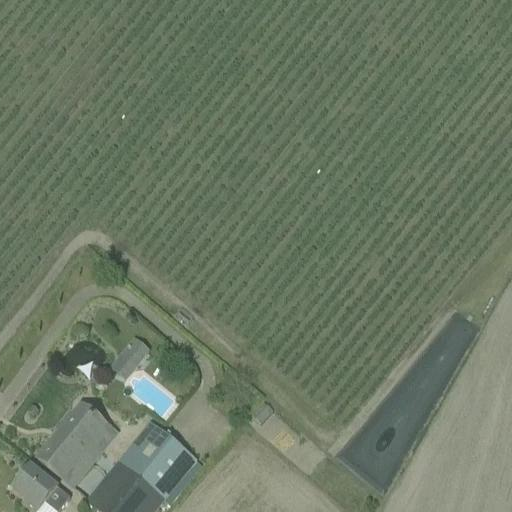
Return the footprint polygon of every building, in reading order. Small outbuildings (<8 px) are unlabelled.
[(134,343),(110,373),(125,385),(149,356),(134,343)] [(76,493),(118,439),(82,409),(37,464),(62,483),(73,492),(74,491),(76,493)] [(163,504),(196,463),(150,426),(117,467),(163,504)] [(92,511),(157,511),(163,504),(117,467),(88,503),(90,504),(87,507),(92,511)] [(49,511),(63,511),(70,503),(31,471),(14,493),(27,504),(25,506),(32,511),(42,511),(45,509),(49,511)]
